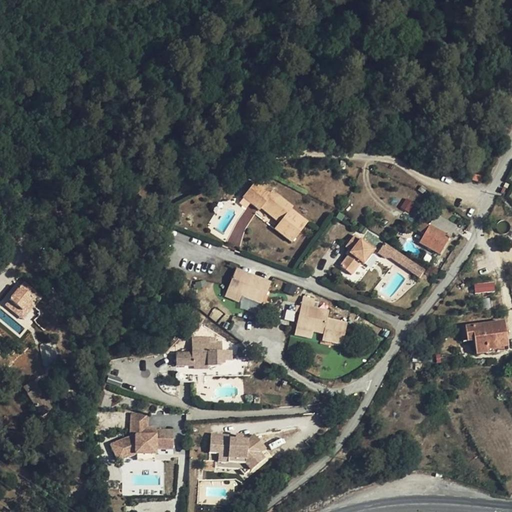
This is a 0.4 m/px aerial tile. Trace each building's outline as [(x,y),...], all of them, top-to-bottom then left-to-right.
[(258,192),(261,187),(254,182),(251,186),(258,192)] [(281,221),(278,224),(274,230),(291,243),(307,222),(291,210),(292,207),(272,192),(271,194),(261,187),(258,192),(251,186),(242,198),(259,211),(260,209),(262,206),(281,221)] [(260,209),(278,224),(281,221),(262,206),(260,209)] [(430,226),(425,235),(420,244),(440,255),(456,226),(436,215),(430,226)] [(417,231),(425,235),(430,226),(423,222),(417,231)] [(349,250),(352,252),(348,257),(340,267),(352,275),(361,263),(364,265),(374,251),(354,236),(346,247),(349,250)] [(384,244),(374,257),(382,263),(385,258),(391,258),(406,267),(410,259),(384,244)] [(228,291),(242,296),(262,305),(271,284),(236,269),(228,291)] [(206,281),(195,283),(197,293),(208,291),(206,281)] [(475,283),(476,293),(496,292),(495,281),(475,283)] [(23,283),(4,303),(21,319),(40,299),(23,283)] [(242,296),(228,291),(225,298),(239,303),(242,296)] [(296,329),(313,333),(323,335),(322,341),(342,345),(347,324),(327,320),(328,312),(313,308),(315,300),(303,297),(301,307),(300,314),(296,329)] [(193,325),(200,328),(205,319),(192,312),(187,322),(193,325)] [(505,322),(465,327),(467,342),(474,341),(476,355),(488,354),(487,350),(508,347),(505,322)] [(179,330),(178,333),(178,334),(179,335),(179,336),(180,337),(182,338),(184,338),(185,338),(187,338),(188,337),(189,335),(189,333),(189,332),(189,330),(188,329),(186,327),(184,327),(182,327),(180,329),(179,330)] [(377,338),(384,342),(389,332),(383,328),(377,338)] [(313,333),(296,329),(295,336),(312,340),(313,333)] [(207,362),(207,367),(220,366),(220,364),(225,364),(225,361),(231,361),(231,352),(221,352),(221,343),(209,343),(209,338),(200,338),(200,346),(193,346),(193,353),(177,353),(177,382),(194,382),(194,367),(194,363),(207,362)] [(132,413),(132,436),(112,443),(116,455),(124,452),(126,458),(136,454),(137,454),(156,455),(156,450),(173,450),(174,432),(156,431),(156,436),(148,436),(148,427),(149,414),(132,413)] [(157,427),(148,427),(148,436),(156,436),(156,431),(157,427)] [(231,436),(212,435),(211,452),(221,453),(221,457),(239,458),(239,463),(248,463),(254,470),(267,458),(262,452),(267,446),(256,432),(249,438),(249,441),(244,440),(244,438),(244,434),(237,433),(237,439),(237,442),(231,441),(231,439),(231,436)] [(124,452),(116,455),(118,461),(126,458),(124,452)] [(239,463),(239,458),(221,457),(221,453),(211,452),(211,461),(239,463)]
